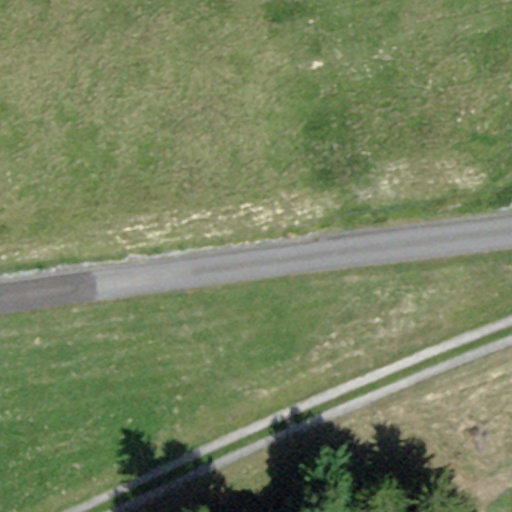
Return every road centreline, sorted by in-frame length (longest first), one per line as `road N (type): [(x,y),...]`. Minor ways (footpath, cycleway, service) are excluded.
road 1 (track): [(0,302),(511,230)]
road 2 (track): [(96,511),(511,331)]
